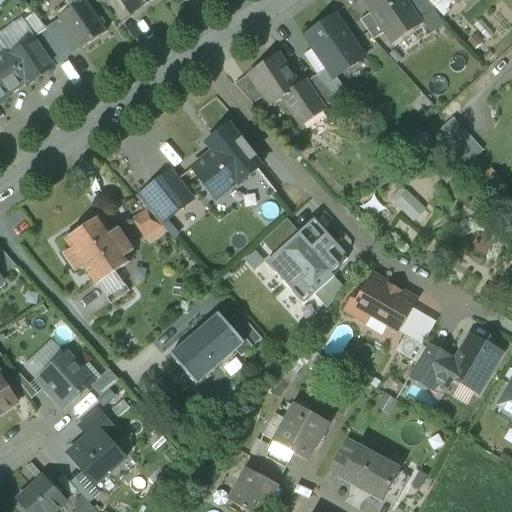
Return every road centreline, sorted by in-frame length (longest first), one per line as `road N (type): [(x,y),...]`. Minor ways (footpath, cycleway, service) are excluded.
road 1 (residential): [(194,56),(368,251),(511,332)]
road 2 (residential): [(0,190),(194,56)]
